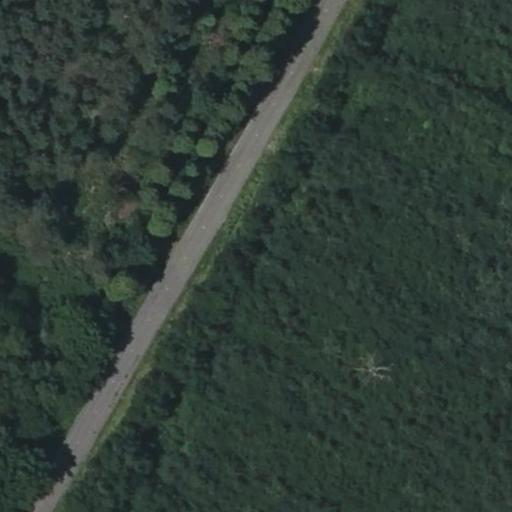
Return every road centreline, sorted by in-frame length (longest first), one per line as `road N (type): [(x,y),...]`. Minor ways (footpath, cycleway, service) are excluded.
road 1 (tertiary): [(322,0),(39,511)]
road 2 (track): [(0,278),(139,335)]
